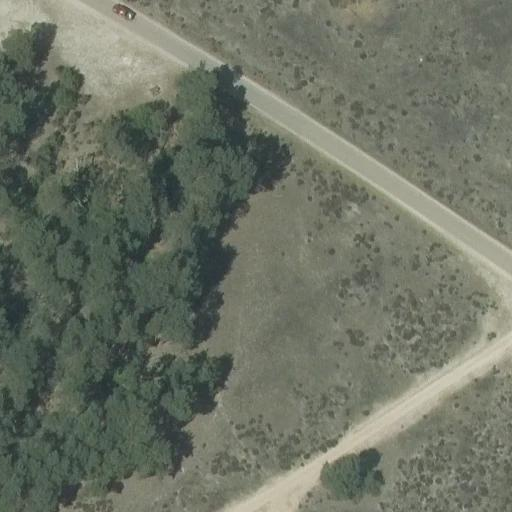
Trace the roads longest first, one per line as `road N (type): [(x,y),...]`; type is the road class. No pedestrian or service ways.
road 1 (unclassified): [(511,269),(88,0)]
road 2 (unknown): [(270,511),(273,500),(511,332)]
